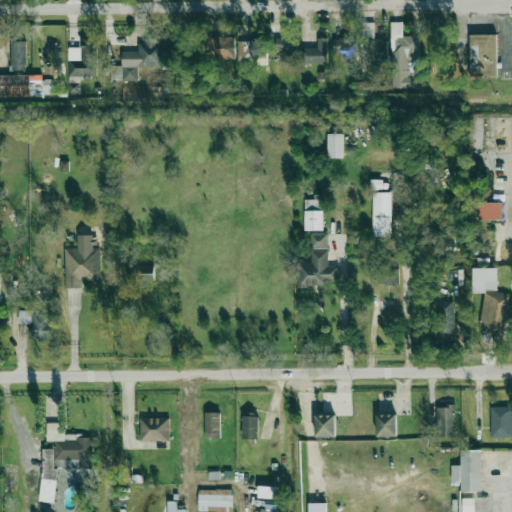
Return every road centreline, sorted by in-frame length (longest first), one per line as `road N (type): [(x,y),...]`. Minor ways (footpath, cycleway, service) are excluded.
road 1 (residential): [(0,377),(511,371)]
road 2 (residential): [(0,8),(511,2)]
